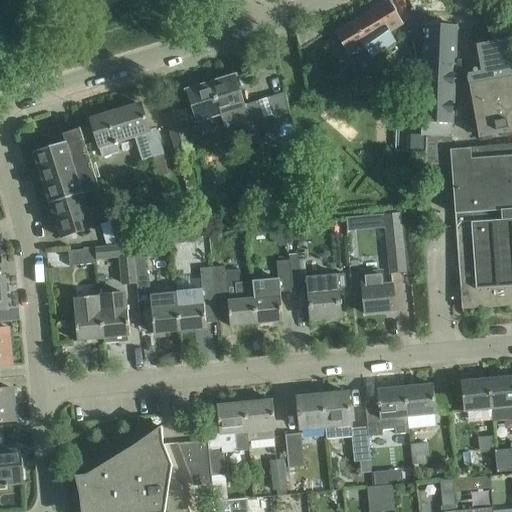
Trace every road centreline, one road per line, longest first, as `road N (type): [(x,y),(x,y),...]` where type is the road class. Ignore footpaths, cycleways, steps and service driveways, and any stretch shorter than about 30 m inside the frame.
road 1 (residential): [(39,380),(511,343)]
road 2 (residential): [(0,106),(260,22)]
road 3 (residential): [(39,380),(30,265),(0,149)]
road 4 (residential): [(52,511),(39,380)]
